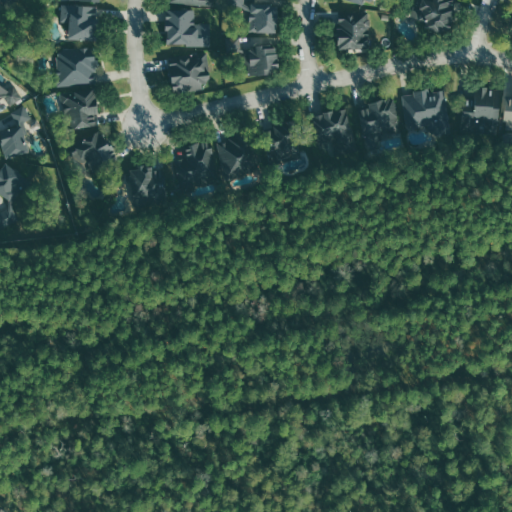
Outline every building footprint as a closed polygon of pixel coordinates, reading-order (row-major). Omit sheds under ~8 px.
[(245,0),(230,0),(230,8),(250,8),(250,2),(245,2),(245,0)] [(425,31),(452,31),(451,0),(433,0),(434,2),(411,2),(411,24),(425,24),(425,31)] [(277,33),(277,5),(251,5),(250,33),(277,33)] [(69,22),(68,40),(97,40),(97,7),(62,6),(61,22),(69,22)] [(195,23),(195,10),(166,9),(166,46),(210,46),(210,23),(195,23)] [(339,51),(371,47),(369,34),(370,34),(368,14),(335,18),(339,51)] [(228,55),(243,52),(240,37),(226,39),(228,55)] [(248,75),(278,74),(277,46),(246,47),(248,75)] [(56,83),(96,85),(97,60),(94,60),(95,50),(58,48),(56,83)] [(171,92),(202,91),(202,82),(209,82),(208,54),(169,56),(171,92)] [(0,98),(1,97),(13,106),(22,95),(9,84),(4,90),(0,87),(0,98)] [(100,126),(96,90),(87,91),(86,84),(70,86),(71,92),(60,93),(62,107),(66,106),(68,129),(100,126)] [(463,99),(462,126),(498,126),(500,89),(475,88),(475,99),(463,99)] [(445,91),(430,93),(429,91),(403,95),(408,126),(436,122),(437,132),(452,130),(445,91)] [(394,98),(368,104),(369,109),(360,111),(367,142),(402,134),(394,98)] [(0,141),(5,159),(30,153),(22,122),(30,120),(27,107),(12,110),(16,126),(0,130),(0,141)] [(347,110),(314,115),(317,143),(351,138),(347,110)] [(286,161),(287,172),(306,170),(305,159),(295,160),(291,125),(264,128),(268,163),(286,161)] [(113,161),(105,133),(67,145),(76,173),(113,161)] [(266,160),(234,134),(215,156),(239,175),(243,169),(252,177),(266,160)] [(179,183),(218,181),(216,144),(186,145),(187,159),(177,160),(179,183)] [(32,182),(6,164),(0,172),(0,194),(11,202),(0,217),(0,221),(14,231),(31,206),(20,199),(32,182)] [(133,198),(174,194),(171,167),(130,171),(133,198)]
